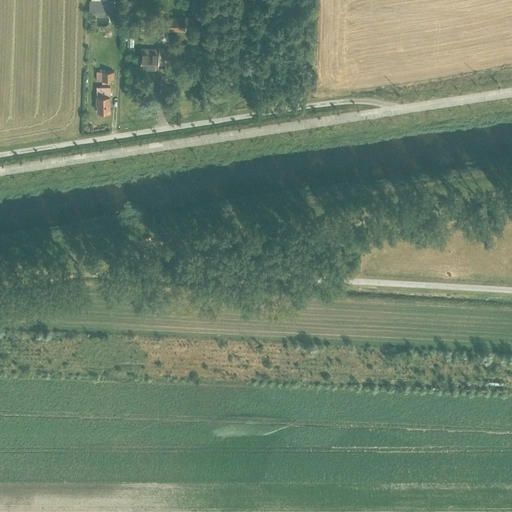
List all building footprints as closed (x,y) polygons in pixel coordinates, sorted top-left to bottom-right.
[(93,0),(92,11),(116,12),(116,1),(93,0)] [(132,0),(131,0),(127,5),(132,8),(137,4),(132,0)] [(186,18),(168,17),(168,31),(185,31),(186,18)] [(159,48),(142,48),(141,67),(166,68),(166,64),(190,64),(190,49),(185,49),(182,49),(183,42),(176,42),(175,48),(165,48),(165,47),(159,47),(159,48)] [(115,71),(97,71),(97,80),(102,80),(103,83),(110,83),(111,80),(115,80),(115,71)] [(111,86),(97,86),(97,104),(98,104),(98,112),(111,111),(111,86)] [(106,102),(94,101),(94,118),(106,118),(106,102)]
